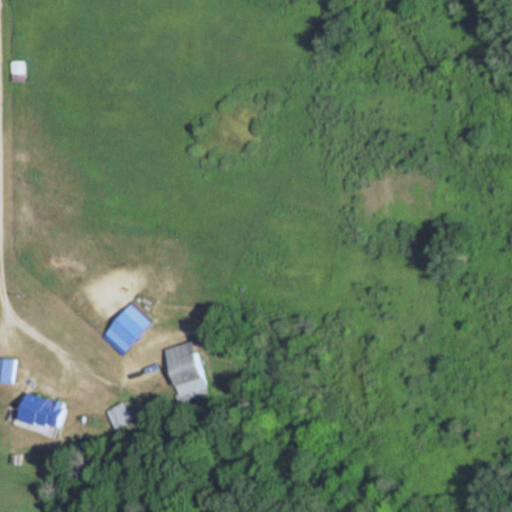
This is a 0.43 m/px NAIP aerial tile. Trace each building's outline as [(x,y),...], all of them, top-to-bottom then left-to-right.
[(26,61),(12,61),(12,82),(26,82),(26,61)] [(155,323),(132,304),(107,333),(129,352),(155,323)] [(211,393),(199,341),(170,347),(182,400),(211,393)] [(70,403),(29,392),(21,423),(62,433),(70,403)] [(109,410),(117,429),(134,422),(126,403),(109,410)]
